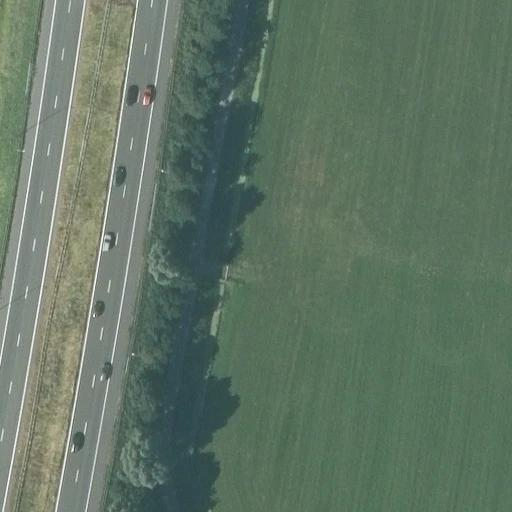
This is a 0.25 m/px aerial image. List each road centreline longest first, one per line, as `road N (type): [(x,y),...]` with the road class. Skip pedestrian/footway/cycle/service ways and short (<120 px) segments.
road 1 (unclassified): [(242,0),(163,448),(182,511)]
road 2 (motorway): [(70,511),(150,0)]
road 3 (motorway): [(69,0),(0,441)]
